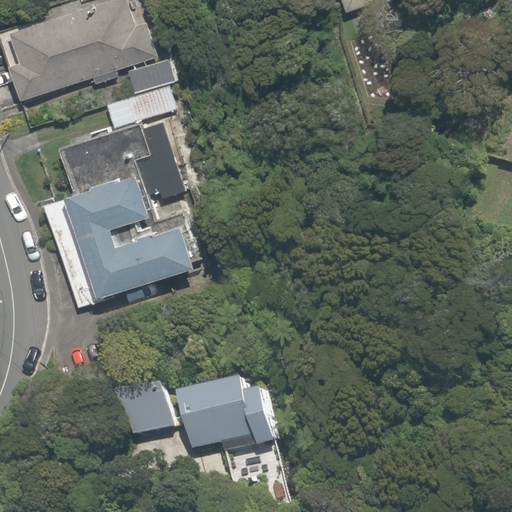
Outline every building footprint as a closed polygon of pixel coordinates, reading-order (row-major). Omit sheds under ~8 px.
[(90,75),(92,82),(118,75),(115,67),(124,65),(131,91),(108,98),(116,126),(174,109),(142,0),(87,0),(0,25),(0,43),(15,96),(90,75)] [(511,115),(492,110),(481,154),(511,162),(511,115)] [(100,285),(195,253),(180,209),(113,231),(108,217),(191,189),(166,114),(144,122),(155,157),(67,186),(100,285)] [(239,366),(174,386),(194,450),(223,441),(226,452),(284,434),(268,382),(246,389),(239,366)] [(162,372),(114,380),(124,434),(171,425),(162,372)]
